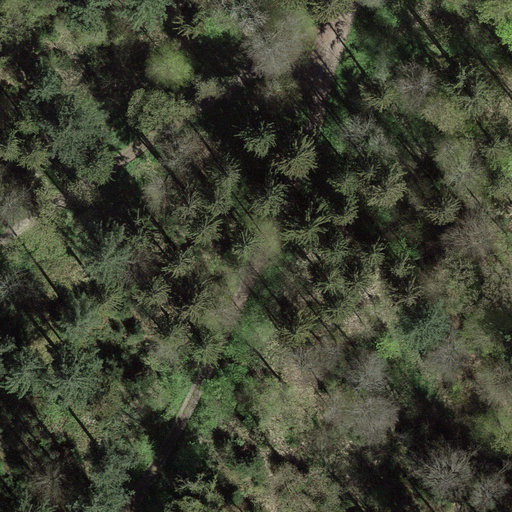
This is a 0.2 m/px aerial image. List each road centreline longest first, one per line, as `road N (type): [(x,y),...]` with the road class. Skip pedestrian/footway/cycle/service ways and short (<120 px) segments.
road 1 (track): [(351,0),(276,230),(223,346),(123,511)]
road 2 (track): [(0,241),(286,42),(342,17)]
